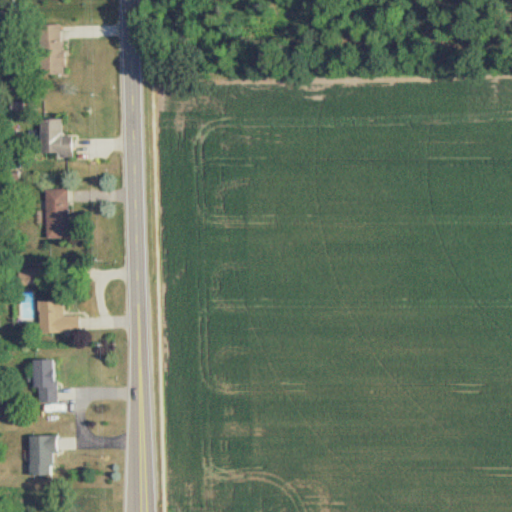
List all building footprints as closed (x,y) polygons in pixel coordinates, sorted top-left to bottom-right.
[(75,156),(82,138),(68,133),(67,134),(58,130),(60,126),(58,125),(52,139),(62,143),(59,149),(75,156)] [(80,215),(79,189),(58,190),(59,215),(80,215)] [(75,317),(75,301),(52,302),(53,332),(92,331),(91,317),(75,317)] [(66,360),(47,361),(48,404),(67,404),(66,360)] [(42,436),(42,475),(64,475),(64,453),(69,453),(69,436),(42,436)]
